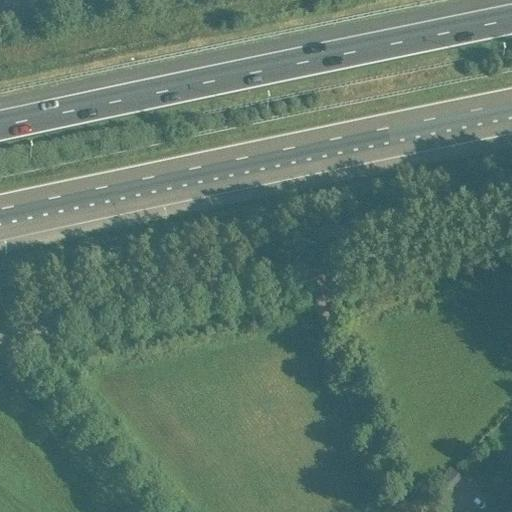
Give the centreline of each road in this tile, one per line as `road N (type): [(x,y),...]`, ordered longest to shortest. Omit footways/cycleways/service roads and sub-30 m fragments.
road 1 (motorway): [(0,209),(511,100)]
road 2 (unclassified): [(0,334),(511,226)]
road 3 (motorway): [(511,20),(0,125)]
